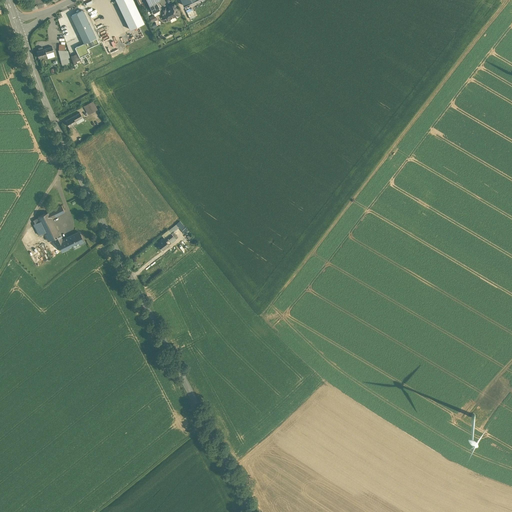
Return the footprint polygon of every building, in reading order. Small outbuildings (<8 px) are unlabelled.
[(135,0),(116,0),(130,30),(146,23),(135,0)] [(179,14),(174,4),(170,6),(170,8),(166,10),(165,8),(161,10),(165,20),(179,14)] [(85,43),(97,37),(84,10),(71,16),(85,43)] [(52,46),(45,49),(45,48),(43,49),(42,47),(38,48),(39,50),(37,51),(39,58),(47,56),(48,59),(55,57),(53,51),(54,51),(52,46)] [(92,101),(84,106),(88,114),(97,109),(92,101)] [(79,112),(65,120),(69,127),(76,122),(77,123),(84,120),(79,112)] [(62,205),(52,210),(55,216),(65,211),(62,205)] [(55,216),(52,210),(38,216),(40,221),(34,224),(39,235),(44,232),(49,241),(55,238),(62,251),(73,245),(74,247),(80,244),(79,243),(75,245),(70,236),(62,240),(51,218),(55,216)] [(180,221),(169,230),(171,233),(174,232),(179,227),(183,233),(187,230),(180,221)] [(79,231),(70,236),(75,245),(79,243),(80,244),(84,242),(79,231)] [(174,232),(171,233),(158,244),(162,249),(178,237),(174,232)]
